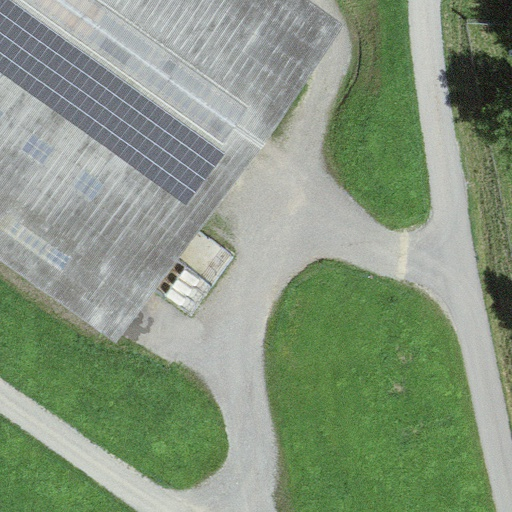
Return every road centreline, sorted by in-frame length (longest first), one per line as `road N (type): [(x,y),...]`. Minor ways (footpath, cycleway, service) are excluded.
road 1 (track): [(430,0),(427,32),(511,511)]
road 2 (track): [(171,511),(0,390)]
